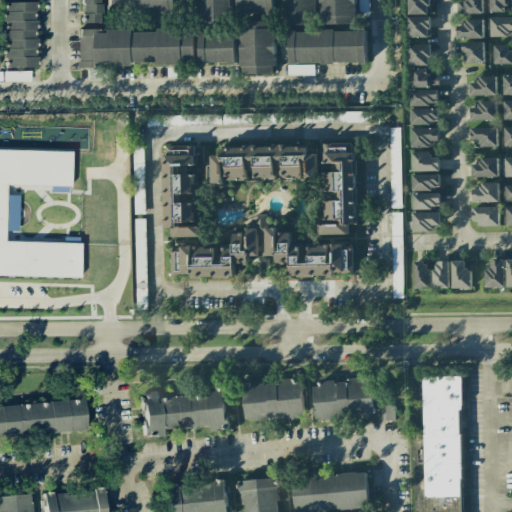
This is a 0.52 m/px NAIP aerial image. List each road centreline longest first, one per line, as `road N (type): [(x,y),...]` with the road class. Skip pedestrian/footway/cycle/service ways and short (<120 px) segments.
road 1 (tertiary): [(511,325),(0,332)]
road 2 (tertiary): [(0,356),(511,351)]
road 3 (residential): [(446,0),(459,241)]
